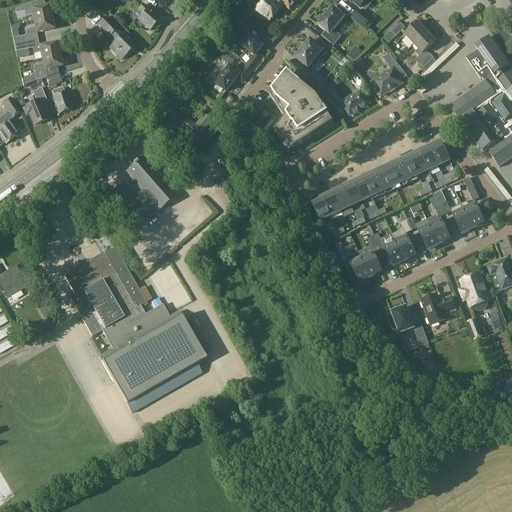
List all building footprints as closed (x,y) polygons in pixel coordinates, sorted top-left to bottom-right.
[(260,7),(260,8),(258,12),(271,21),(283,5),(290,11),(295,3),(290,0),(278,0),(278,2),(276,5),(268,0),(266,0),(265,2),(264,2),(263,2),(262,3),(261,4),(260,5),(260,6),(260,7)] [(349,0),(360,9),(366,0),(349,0)] [(33,16),(34,22),(51,18),(49,7),(33,10),(32,4),(21,8),(15,9),(16,14),(25,12),(26,17),(33,16)] [(142,28),(144,26),(150,32),(159,22),(155,19),(156,18),(142,6),(138,11),(143,15),(137,20),(139,21),(137,24),(138,26),(139,28),(142,28)] [(325,32),(321,37),(333,47),(341,37),(333,31),(344,18),(333,9),(318,26),(325,32)] [(352,17),(365,27),(370,21),(358,10),(352,17)] [(51,18),(34,22),(35,28),(28,29),(29,35),(36,33),(36,34),(53,30),(51,18)] [(116,29),(105,18),(98,26),(109,37),(110,36),(117,43),(110,50),(121,61),(134,48),(123,36),(122,37),(115,30),(116,29)] [(250,30),(240,22),(236,27),(247,35),(250,30)] [(413,46),(427,33),(417,24),(404,36),(413,46)] [(401,25),(392,33),(396,37),(405,29),(401,25)] [(427,33),(413,46),(422,55),(435,43),(427,33)] [(13,39),(14,46),(26,43),(24,36),(13,39)] [(254,57),(247,66),(253,71),(263,59),(257,54),(262,47),(248,36),(241,46),(254,57)] [(511,72),(499,81),(495,74),(508,65),(489,37),(474,48),(477,51),(466,59),(480,80),(481,79),(484,82),(448,107),(458,122),(460,121),(463,125),(462,126),(482,154),(488,150),(490,153),(489,154),(499,169),(500,168),(500,167),(510,160),(511,160),(511,159),(511,158),(511,72)] [(300,53),(295,59),(307,69),(322,52),(325,54),(329,49),(319,40),(314,45),(310,41),(305,47),(304,46),(299,52),(300,53)] [(27,50),(26,43),(14,46),(16,53),(27,50)] [(42,59),(59,56),(57,44),(39,48),(33,49),(34,55),(40,53),(42,59)] [(382,60),(383,59),(391,72),(372,83),(375,89),(373,90),(378,97),(380,96),(381,98),(402,85),(395,73),(400,69),(389,55),(389,56),(385,50),(379,54),(382,60)] [(223,57),(232,65),(237,59),(227,51),(223,57)] [(357,54),(349,59),(354,66),(362,60),(357,54)] [(429,55),(419,65),(423,69),(433,60),(433,59),(429,55)] [(59,56),(42,59),(43,65),(33,67),(36,82),(57,75),(56,68),(61,67),(59,56)] [(426,73),(436,63),(433,60),(423,69),(426,73)] [(226,93),(237,78),(243,83),(253,71),(247,66),(240,76),(230,68),(216,85),(226,93)] [(306,80),(320,92),(327,83),(313,72),(306,80)] [(47,79),(50,89),(62,85),(59,75),(47,79)] [(285,120),(275,132),(284,143),(286,142),(292,149),(332,123),(316,98),(287,75),(270,97),(285,120)] [(424,82),(421,77),(416,81),(425,93),(429,90),(424,82)] [(69,102),(66,93),(64,88),(51,92),(59,115),(72,110),(71,107),(72,106),(71,103),(69,102)] [(41,89),(32,93),(36,102),(26,107),(26,108),(23,109),(26,117),(29,115),(34,126),(41,123),(48,120),(40,103),(46,100),(41,89)] [(332,89),(325,94),(333,106),(340,102),(332,89)] [(13,96),(20,100),(23,94),(16,90),(13,96)] [(368,106),(360,93),(342,105),(350,117),(368,106)] [(0,121),(3,125),(0,127),(0,136),(6,144),(18,136),(8,122),(21,114),(10,99),(2,104),(8,114),(4,117),(4,116),(0,119),(0,121)] [(182,106),(165,125),(174,133),(179,127),(184,131),(192,123),(186,119),(191,113),(182,106)] [(195,126),(192,123),(184,131),(188,134),(180,143),(188,149),(211,122),(204,116),(195,126)] [(163,146),(174,133),(165,125),(154,138),(163,146)] [(430,149),(438,167),(449,162),(441,144),(430,149)] [(428,171),(438,167),(430,149),(420,154),(428,171)] [(418,176),(428,171),(420,154),(409,158),(418,176)] [(372,197),(418,176),(409,158),(364,180),(372,197)] [(121,209),(122,208),(129,216),(135,211),(145,222),(159,209),(160,210),(176,196),(143,159),(127,173),(132,179),(125,185),(123,184),(109,196),(121,209)] [(511,197),(484,163),(480,166),(511,206),(511,197)] [(439,182),(450,177),(447,172),(436,178),(439,182)] [(372,197),(364,180),(353,184),(362,202),(372,197)] [(351,207),(362,202),(353,184),(343,189),(351,207)] [(442,191),(445,197),(452,194),(449,187),(442,191)] [(341,212),(351,207),(343,189),(333,194),(341,212)] [(479,200),(474,189),(468,192),(473,203),(479,200)] [(331,217),(341,212),(333,194),(322,199),(331,217)] [(320,222),(331,217),(322,199),(312,204),(320,222)] [(462,236),(473,230),(461,205),(450,210),(446,202),(440,205),(445,216),(451,213),(462,236)] [(461,205),(473,230),(484,225),(475,205),(469,208),(467,202),(461,205)] [(381,204),(369,209),(371,213),(383,208),(381,204)] [(439,219),(445,216),(440,205),(434,208),(439,219)] [(351,223),(362,218),(360,213),(349,218),(351,223)] [(441,221),(439,222),(436,217),(427,221),(429,227),(439,247),(450,241),(441,221)] [(428,252),(439,247),(429,227),(424,229),(422,225),(416,227),(412,218),(406,221),(411,232),(417,229),(428,252)] [(405,235),(411,232),(406,221),(400,224),(405,235)] [(340,223),(328,228),(330,232),(341,228),(340,223)] [(378,235),(372,238),(377,248),(383,246),(378,235)] [(371,251),(377,248),(372,238),(366,240),(371,251)] [(406,238),(395,243),(405,263),(416,257),(406,238)] [(394,268),(405,263),(395,243),(384,248),(394,268)] [(340,244),(334,247),(343,265),(349,262),(340,244)] [(102,332),(103,334),(143,311),(140,307),(145,304),(122,264),(113,269),(104,254),(64,276),(74,295),(69,298),(92,337),(102,332)] [(361,259),(371,279),(382,274),(372,254),(361,259)] [(359,284),(371,279),(361,259),(350,265),(359,284)] [(501,261),(497,263),(497,265),(493,266),(493,268),(488,270),(491,278),(496,276),(502,292),(509,290),(510,293),(511,292),(511,274),(507,261),(502,263),(502,261),(501,261)] [(0,286),(7,299),(27,288),(15,268),(0,276),(0,286)] [(345,273),(349,279),(354,276),(350,270),(345,273)] [(461,282),(463,289),(458,291),(462,304),(468,302),(470,308),(474,307),(475,309),(476,311),(478,312),(480,312),(484,310),(485,309),(486,307),(486,305),(486,303),(489,301),(479,275),(461,282)] [(443,302),(440,304),(437,296),(421,302),(430,326),(446,321),(444,315),(455,311),(451,298),(443,301),(443,302)] [(143,311),(103,334),(113,351),(99,358),(131,414),(202,374),(197,366),(206,360),(178,313),(170,318),(162,306),(145,316),(143,311)] [(406,307),(391,313),(399,335),(414,330),(406,307)] [(466,323),(470,334),(478,331),(474,320),(466,323)] [(499,320),(491,323),(495,334),(503,331),(499,320)] [(428,345),(423,331),(415,334),(420,348),(428,345)] [(6,336),(0,338),(0,347),(9,343),(6,336)] [(502,393),(499,383),(492,386),(495,395),(502,393)]
